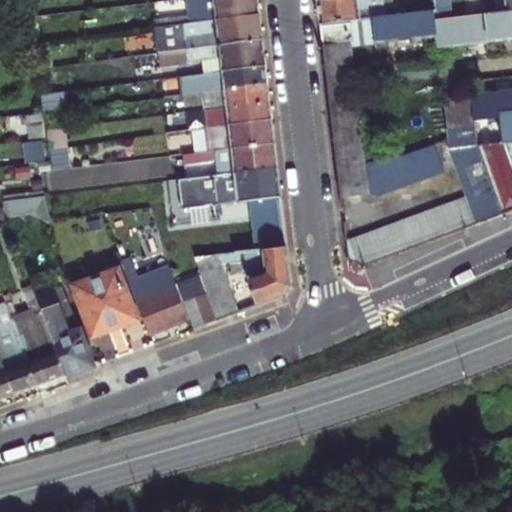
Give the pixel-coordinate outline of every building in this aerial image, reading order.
[(184,0),(188,25),(257,17),(255,0),(184,0)] [(356,0),(320,4),(323,27),(354,23),(362,22),(361,14),(385,11),(385,8),(395,7),(394,3),(400,1),(399,0),(356,0)] [(436,13),(437,23),(511,13),(511,0),(509,0),(510,3),(436,13)] [(31,20),(30,11),(13,12),(17,49),(34,47),(34,45),(31,20)] [(436,12),(362,22),(354,23),(356,43),(352,43),(352,49),(438,38),(436,23),(437,23),(436,13),(436,12)] [(436,23),(438,38),(439,49),(511,40),(511,13),(437,23),(436,23)] [(185,49),(199,47),(260,39),(257,17),(188,25),(182,26),(185,49)] [(323,27),(325,47),(352,43),(356,43),(354,23),(323,27)] [(199,47),(203,74),(263,66),(260,39),(199,47)] [(325,47),(343,199),(370,196),(352,49),(352,43),(325,47)] [(223,89),(265,84),(263,66),(203,74),(188,75),(191,93),(223,89)] [(267,101),(265,84),(223,89),(225,107),(267,101)] [(480,149),(506,145),(511,144),(511,94),(474,99),(480,149)] [(480,149),(474,99),(448,102),(454,150),(470,199),(480,226),(505,217),(480,149)] [(227,126),(270,120),(267,101),(225,107),(203,110),(204,116),(226,114),(227,126)] [(272,143),(270,120),(227,126),(215,127),(217,150),(272,143)] [(49,134),(54,186),(73,184),(68,132),(49,134)] [(214,161),(216,175),(275,167),(272,143),(217,150),(194,152),(196,162),(214,161)] [(511,214),(511,161),(511,160),(506,145),(480,149),(505,217),(511,214)] [(403,159),(368,163),(380,197),(447,174),(437,147),(403,159)] [(216,175),(187,179),(191,208),(248,200),(255,248),(285,244),(279,196),(275,167),(216,175)] [(48,215),(45,196),(3,202),(6,221),(48,215)] [(480,226),(470,199),(348,244),(351,261),(367,268),(480,226)] [(247,281),(256,303),(285,292),(289,283),(285,244),(255,248),(193,257),(207,293),(216,318),(237,310),(219,263),(225,261),(231,272),(248,268),(247,281)] [(90,281),(76,286),(94,334),(109,328),(116,348),(127,344),(120,323),(136,318),(118,270),(95,279),(92,274),(88,276),(90,281)] [(137,300),(149,333),(189,319),(183,301),(177,285),(137,300)] [(37,295),(44,312),(66,373),(92,364),(68,299),(64,300),(59,287),(37,295)] [(207,293),(195,297),(204,322),(216,318),(207,293)] [(204,322),(195,297),(183,301),(189,319),(192,326),(204,322)] [(38,384),(15,323),(8,303),(0,306),(0,322),(0,324),(4,323),(8,335),(0,337),(0,352),(15,392),(38,384)] [(23,320),(15,323),(38,384),(66,373),(44,312),(35,315),(43,341),(32,345),(23,320)] [(0,397),(15,392),(0,352),(0,397)]
